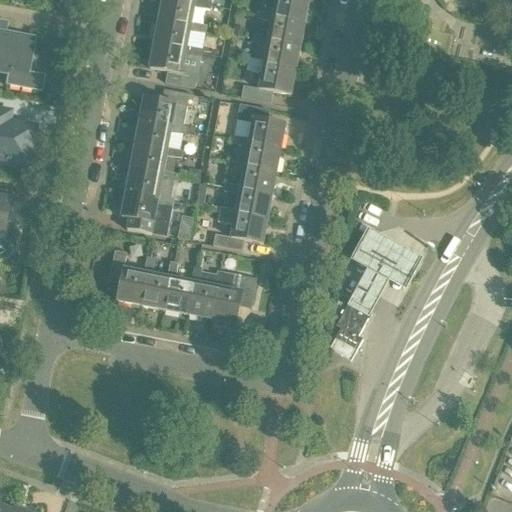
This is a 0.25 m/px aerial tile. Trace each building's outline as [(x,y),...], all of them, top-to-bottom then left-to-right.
[(167,0),(162,0),(158,23),(191,30),(190,34),(205,35),(207,28),(191,25),(194,10),(195,5),(167,0)] [(167,0),(195,5),(194,10),(210,12),(211,4),(196,1),(195,0),(167,0)] [(272,20),(304,26),(304,25),(306,26),(309,23),(311,15),(309,12),(307,12),(309,2),(299,0),(273,0),(276,0),(273,15),(272,20)] [(511,0),(470,0),(473,2),(477,4),(481,6),(486,7),(491,8),(496,9),(501,8),(506,8),(510,7),(511,6),(511,0)] [(271,24),(269,38),(268,42),(300,48),(304,26),(272,20),(273,15),(257,14),(256,21),(271,24)] [(158,23),(154,46),(186,52),(185,57),(201,59),(202,51),(187,48),(189,34),(190,34),(191,30),(158,23)] [(0,69),(9,71),(6,87),(43,94),(43,93),(40,92),(43,77),(45,78),(46,77),(27,73),(31,55),(33,56),(37,39),(0,31),(0,69)] [(256,45),(253,61),(264,62),(263,67),(295,73),(300,48),(268,42),(269,38),(253,37),(251,44),(256,45)] [(186,52),(154,46),(149,71),(167,74),(165,85),(195,91),(201,59),(185,57),(186,52)] [(235,62),(237,52),(229,50),(227,60),(235,62)] [(264,62),(253,61),(248,61),(246,73),(262,75),(258,91),(243,89),(241,100),(270,105),(273,94),(291,97),(295,73),(263,67),(264,62)] [(144,100),(139,123),(172,130),(171,135),(186,137),(187,129),(183,128),(187,108),(191,109),(193,97),(164,92),(162,103),(144,100)] [(252,125),(249,140),(249,145),(281,151),(285,127),(267,124),(269,112),(240,107),(237,122),(252,125)] [(22,117),(0,112),(0,160),(7,162),(7,163),(11,164),(12,163),(28,166),(28,165),(26,164),(29,146),(32,147),(35,129),(20,127),(22,117)] [(139,123),(135,147),(167,154),(166,159),(182,160),(183,153),(168,150),(170,135),(171,135),(172,130),(139,123)] [(248,149),(245,164),(244,169),(276,175),(281,151),(249,145),(249,140),(234,138),(232,146),(248,149)] [(167,154),(135,147),(134,148),(129,148),(127,161),(132,162),(130,171),(163,177),(162,182),(173,184),(177,184),(179,176),(163,174),(166,159),(167,154)] [(243,172),(240,187),(240,192),(272,198),(276,175),(244,169),(245,164),(229,162),(228,170),(243,172)] [(130,171),(126,194),(158,201),(157,207),(173,208),(174,200),(170,200),(173,184),(162,182),(163,177),(130,171)] [(226,194),(223,210),(236,211),(235,216),(267,222),(272,198),(240,192),(240,187),(225,186),(223,193),(226,194)] [(158,201),(126,194),(121,219),(129,221),(127,232),(167,239),(173,208),(157,207),(158,201)] [(0,235),(4,237),(11,199),(0,197),(0,235)] [(236,211),(223,210),(220,209),(218,224),(233,227),(231,240),(215,237),(213,248),(242,254),(245,243),(263,246),(267,222),(235,216),(236,211)] [(182,216),(178,238),(190,240),(194,218),(182,216)] [(367,272),(349,305),(370,317),(388,283),(409,294),(428,259),(370,229),(352,263),(367,272)] [(117,303),(140,308),(147,275),(152,276),(154,261),(146,260),(144,275),(124,271),(127,256),(115,253),(109,283),(120,285),(117,303)] [(140,308),(164,313),(170,279),(176,281),(177,266),(170,264),(167,280),(152,277),(152,276),(147,275),(140,308)] [(164,313),(187,317),(193,284),(198,285),(200,270),(194,269),(193,271),(184,269),(181,282),(176,281),(170,279),(164,313)] [(187,317),(211,322),(217,289),(223,290),(224,275),(217,273),(216,277),(201,274),(201,270),(200,270),(198,285),(193,284),(187,317)] [(217,289),(211,322),(236,327),(239,308),(251,311),(256,281),(224,275),(223,290),(217,289)] [(329,352),(334,354),(351,363),(356,353),(357,353),(363,341),(358,339),(370,317),(349,305),(336,328),(341,331),(329,352)]
